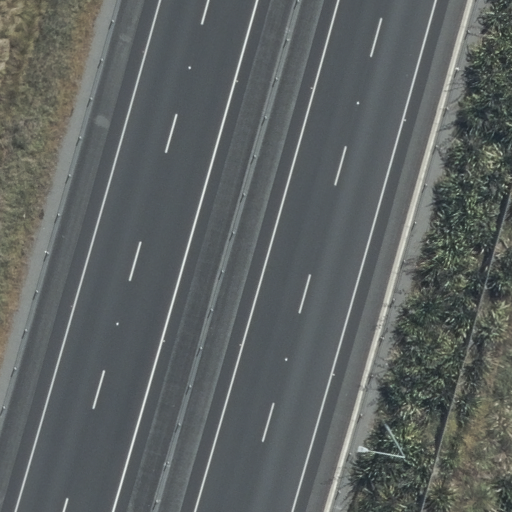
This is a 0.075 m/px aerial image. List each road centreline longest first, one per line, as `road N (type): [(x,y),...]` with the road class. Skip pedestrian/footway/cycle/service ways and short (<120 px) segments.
road 1 (motorway): [(389,0),(244,511)]
road 2 (motorway): [(63,511),(207,0)]
